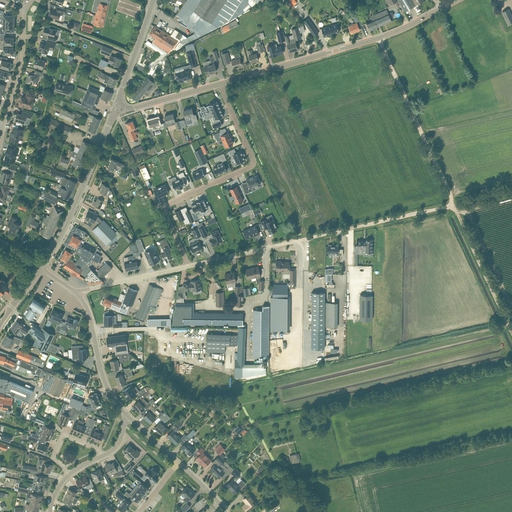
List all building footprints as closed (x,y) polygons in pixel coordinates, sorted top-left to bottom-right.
[(95,0),(93,11),(96,12),(94,19),(93,24),(103,27),(108,5),(109,0),(95,0)] [(140,7),(142,3),(134,0),(119,0),(117,6),(116,11),(136,18),(138,13),(140,7)] [(180,42),(174,49),(176,50),(180,49),(184,44),(186,43),(203,35),(214,29),(218,27),(220,24),(221,25),(223,23),(224,23),(226,20),(228,22),(230,21),(251,8),(254,6),(256,6),(262,2),(263,0),(186,0),(177,15),(180,17),(178,21),(194,31),(194,34),(187,37),(183,34),(179,32),(175,37),(181,40),(179,41),(180,42)] [(415,5),(411,0),(397,0),(405,12),(415,5)] [(63,14),(63,12),(66,13),(67,9),(57,6),(56,9),(52,8),(52,10),(50,9),(49,15),(53,17),(57,19),(57,18),(61,20),(63,14)] [(502,12),(508,25),(511,22),(511,16),(509,9),(502,12)] [(4,19),(4,23),(14,23),(14,16),(4,16),(3,15),(4,12),(0,10),(0,18),(1,19),(1,18),(4,19)] [(387,10),(375,15),(377,19),(380,26),(392,21),(387,10)] [(377,19),(375,15),(374,14),(370,16),(372,21),(367,23),(370,30),(380,26),(377,19)] [(308,18),(304,21),(314,36),(319,33),(308,18)] [(14,23),(4,23),(4,26),(0,27),(0,33),(5,34),(5,30),(14,31),(14,29),(15,29),(15,23),(14,23)] [(83,23),(81,30),(91,33),(93,26),(83,23)] [(321,28),(322,32),(324,37),(339,32),(337,23),(321,28)] [(351,33),(360,30),(357,24),(354,25),(353,23),(348,25),(349,27),(351,33)] [(228,24),(222,27),(224,33),(230,30),(228,24)] [(51,29),(51,28),(45,26),(43,34),(48,35),(47,38),(56,41),(58,35),(55,34),(56,31),(51,29)] [(155,26),(149,34),(155,38),(152,42),(168,53),(169,53),(170,50),(178,41),(155,26)] [(292,29),(295,39),(301,38),(298,27),(292,29)] [(289,38),(286,39),(287,42),(287,44),(288,46),(289,51),(298,49),(296,44),(296,42),(291,43),(289,38)] [(46,44),(40,43),(38,50),(42,51),(42,52),(47,54),(49,49),(54,50),(55,44),(47,41),(46,44)] [(150,46),(144,42),(137,64),(148,69),(150,70),(164,57),(168,53),(152,42),(150,46)] [(11,45),(0,44),(0,48),(0,49),(4,49),(3,54),(13,54),(14,53),(14,51),(13,50),(13,47),(11,47),(11,45)] [(276,44),(267,46),(270,56),(279,54),(279,53),(283,52),(281,46),(281,45),(277,46),(276,44)] [(109,55),(112,49),(103,45),(103,47),(101,52),(109,55)] [(188,51),(187,51),(190,64),(195,62),(190,45),(186,46),(188,51)] [(204,66),(207,75),(211,73),(211,72),(217,71),(214,60),(218,59),(216,50),(212,51),(214,56),(210,57),(212,64),(204,66)] [(247,51),(249,57),(251,62),(258,60),(256,53),(253,54),(251,50),(247,51)] [(222,54),(224,64),(230,62),(227,52),(222,54)] [(233,67),(242,65),(240,58),(241,58),(239,53),(234,54),(235,59),(232,60),(233,67)] [(111,55),(110,58),(108,62),(118,66),(121,59),(115,56),(115,57),(111,55)] [(0,65),(0,69),(0,70),(0,69),(4,70),(5,68),(9,69),(10,67),(11,66),(12,64),(11,63),(7,61),(8,58),(0,56),(0,59),(2,61),(2,60),(4,61),(3,64),(1,63),(0,65)] [(35,56),(34,61),(35,61),(33,66),(43,69),(45,60),(41,59),(41,58),(35,56)] [(148,69),(146,73),(149,74),(150,73),(152,75),(153,73),(154,74),(167,62),(166,56),(164,57),(150,70),(148,69)] [(137,64),(135,69),(145,74),(146,73),(148,69),(137,64)] [(187,79),(192,77),(189,67),(184,69),(184,70),(175,73),(178,83),(183,82),(183,80),(183,79),(186,78),(187,78),(187,79)] [(0,79),(1,80),(2,77),(7,78),(9,72),(4,70),(0,69),(0,70),(0,79)] [(114,86),(117,79),(110,76),(104,74),(101,71),(98,75),(101,77),(105,79),(104,82),(107,83),(114,86)] [(39,75),(37,75),(32,73),(31,74),(30,75),(29,75),(27,82),(34,84),(34,83),(36,82),(37,82),(39,75)] [(147,76),(141,84),(150,92),(157,85),(147,76)] [(54,91),(71,96),(73,87),(56,82),(54,91)] [(150,92),(141,84),(131,95),(137,101),(144,93),(148,96),(150,92)] [(82,104),(81,107),(85,109),(88,110),(92,112),(93,109),(94,110),(102,91),(89,86),(81,104),(82,104)] [(100,97),(101,97),(108,100),(112,92),(104,88),(100,97)] [(33,101),(34,98),(33,98),(35,92),(28,90),(27,96),(26,96),(26,98),(22,97),(20,105),(31,108),(32,106),(33,106),(34,105),(34,103),(34,102),(33,101)] [(195,97),(197,104),(209,101),(208,95),(195,97)] [(202,110),(198,112),(200,118),(204,116),(220,109),(219,107),(220,107),(219,107),(217,101),(216,102),(215,101),(213,102),(213,103),(208,105),(209,105),(204,107),(206,110),(202,112),(202,110)] [(62,108),(59,116),(72,121),(75,114),(62,108)] [(183,110),(185,117),(191,116),(193,122),(197,121),(196,114),(194,115),(192,108),(183,110)] [(220,109),(204,116),(206,120),(214,116),(216,122),(212,124),(214,128),(222,125),(223,125),(221,120),(220,120),(220,121),(219,118),(223,116),(223,115),(223,116),(221,110),(220,110),(220,109)] [(17,113),(15,120),(27,124),(26,125),(28,125),(30,118),(30,119),(32,114),(22,111),(21,114),(17,113)] [(96,133),(101,119),(89,113),(88,116),(89,116),(89,117),(93,119),(89,130),(96,133)] [(176,124),(177,129),(181,128),(179,121),(175,122),(174,118),(173,113),(165,116),(166,120),(167,123),(168,126),(176,124)] [(44,125),(68,135),(71,128),(48,118),(44,125)] [(151,129),(148,130),(151,137),(155,136),(152,130),(161,128),(158,118),(152,119),(152,118),(148,119),(149,120),(148,120),(151,129)] [(186,119),(179,121),(181,128),(188,126),(186,119)] [(136,128),(135,125),(133,120),(126,123),(129,130),(128,131),(132,141),(137,138),(133,129),(136,128)] [(207,134),(214,131),(211,123),(203,125),(207,134)] [(22,138),(24,130),(13,127),(11,136),(11,135),(9,140),(18,142),(19,138),(22,138)] [(226,147),(233,143),(230,136),(228,132),(222,135),(221,131),(213,134),(215,138),(221,136),(226,147)] [(83,141),(78,153),(72,150),(70,155),(76,157),(73,165),(81,168),(91,144),(83,141)] [(132,149),(135,155),(137,154),(138,157),(141,155),(140,153),(144,151),(141,145),(132,149)] [(6,154),(5,160),(15,162),(17,154),(18,150),(18,149),(8,147),(7,152),(6,154)] [(236,153),(234,148),(228,151),(232,159),(234,158),(237,163),(245,160),(241,150),(236,153)] [(200,149),(194,152),(201,166),(207,163),(200,149)] [(167,157),(161,159),(166,173),(172,171),(167,157)] [(61,158),(59,163),(67,166),(69,160),(61,158)] [(108,167),(113,169),(115,170),(117,166),(122,167),(123,164),(112,159),(108,167)] [(176,159),(171,161),(175,170),(180,169),(176,159)] [(220,164),(217,165),(218,166),(214,168),(213,168),(217,175),(227,170),(224,163),(223,164),(223,162),(220,164)] [(143,163),(137,166),(142,177),(147,174),(143,163)] [(135,164),(130,167),(134,176),(139,173),(135,164)] [(10,184),(12,176),(13,171),(16,172),(17,167),(9,166),(8,170),(10,170),(10,173),(3,171),(2,176),(1,176),(0,179),(0,181),(3,183),(3,181),(6,182),(6,184),(10,184)] [(202,169),(192,173),(195,180),(205,176),(202,169)] [(51,170),(49,175),(58,177),(58,176),(62,177),(64,178),(64,177),(65,174),(51,170)] [(172,182),(175,189),(179,188),(179,189),(183,187),(183,186),(186,184),(186,185),(186,184),(189,183),(186,176),(185,176),(183,172),(178,174),(180,178),(172,182)] [(257,175),(246,180),(249,186),(244,189),(246,193),(252,191),(250,188),(261,183),(257,175)] [(61,181),(60,184),(62,185),(66,187),(66,186),(73,190),(77,183),(72,180),(69,179),(64,177),(64,178),(62,177),(60,181),(61,181)] [(104,193),(103,196),(108,198),(109,195),(112,193),(111,190),(108,189),(109,186),(102,183),(101,185),(100,187),(102,188),(100,192),(104,193)] [(165,184),(154,189),(158,197),(169,192),(165,184)] [(62,185),(58,193),(62,195),(61,195),(68,199),(73,190),(66,186),(66,187),(62,185)] [(230,188),(229,189),(236,203),(237,203),(236,203),(243,200),(237,185),(236,186),(230,189),(230,188)] [(0,200),(3,202),(3,199),(6,200),(7,200),(9,201),(10,200),(11,199),(12,198),(12,196),(10,195),(8,194),(9,188),(3,187),(2,191),(0,190),(0,200)] [(56,198),(49,194),(46,193),(43,198),(56,205),(59,199),(56,198)] [(108,198),(103,196),(102,199),(98,197),(96,201),(94,200),(93,202),(92,204),(96,206),(94,208),(99,211),(103,215),(105,214),(102,210),(101,211),(100,210),(101,207),(101,206),(102,203),(107,205),(108,198)] [(200,200),(197,201),(202,212),(202,211),(206,209),(207,212),(212,210),(209,205),(207,206),(203,199),(204,199),(203,198),(202,199),(202,198),(199,199),(200,200)] [(192,205),(191,205),(194,212),(192,213),(195,219),(199,217),(198,214),(202,212),(197,201),(197,202),(192,205)] [(18,208),(26,212),(29,207),(20,203),(18,208)] [(46,215),(44,218),(57,224),(63,211),(54,206),(49,216),(46,215)] [(176,211),(175,211),(180,221),(185,219),(185,218),(187,218),(189,222),(190,222),(194,220),(195,220),(190,209),(189,210),(186,211),(185,211),(185,212),(182,213),(181,209),(180,209),(176,212),(176,211)] [(97,221),(99,223),(102,221),(99,217),(97,217),(98,214),(88,210),(85,216),(87,217),(86,219),(94,223),(95,220),(97,221)] [(39,223),(34,221),(36,216),(35,216),(36,214),(32,212),(31,214),(26,225),(26,226),(30,228),(31,227),(36,229),(39,223)] [(15,235),(21,225),(15,222),(17,219),(12,216),(8,223),(11,225),(8,232),(15,235)] [(57,224),(44,218),(42,222),(45,224),(41,233),(50,238),(57,224)] [(263,219),(260,220),(261,223),(264,229),(267,227),(269,233),(277,229),(273,219),(273,218),(266,221),(265,218),(263,219)] [(103,220),(102,221),(99,223),(92,230),(106,245),(108,243),(110,246),(110,245),(114,242),(117,245),(121,242),(118,238),(121,235),(117,231),(115,232),(103,220)] [(259,233),(255,225),(243,230),(247,238),(254,235),(255,236),(259,233)] [(203,226),(199,228),(203,237),(207,235),(203,226)] [(92,256),(95,251),(83,244),(84,242),(81,241),(84,235),(87,237),(88,235),(85,232),(77,227),(74,233),(71,238),(69,242),(69,244),(75,247),(74,247),(73,249),(74,249),(73,250),(80,257),(80,256),(89,266),(92,260),(91,259),(92,256)] [(198,227),(192,230),(196,238),(201,235),(198,227)] [(218,230),(212,233),(214,238),(210,240),(212,246),(217,244),(217,245),(219,244),(219,243),(223,242),(222,241),(223,240),(222,237),(221,238),(218,230)] [(166,238),(163,239),(164,242),(160,244),(164,253),(161,254),(163,257),(167,255),(168,259),(174,257),(165,236),(165,237),(166,238)] [(202,248),(199,240),(190,244),(192,250),(191,250),(192,253),(198,251),(197,250),(202,248)] [(354,253),(354,254),(357,254),(364,254),(364,249),(366,249),(366,252),(372,252),(372,240),(366,240),(366,241),(362,241),(362,240),(357,240),(356,240),(356,246),(354,246),(354,253)] [(134,241),(129,246),(131,250),(137,249),(134,241)] [(327,246),(327,253),(335,253),(335,255),(343,255),(343,249),(339,249),(339,246),(338,246),(337,245),(338,245),(328,244),(328,245),(329,245),(329,246),(327,246)] [(148,250),(145,252),(147,258),(148,258),(148,259),(149,260),(148,261),(149,261),(149,262),(150,264),(159,260),(156,256),(157,256),(157,255),(156,256),(156,255),(156,254),(153,248),(149,250),(149,249),(148,250)] [(76,263),(69,259),(73,253),(66,249),(60,256),(61,258),(67,262),(74,266),(76,263)] [(129,261),(124,262),(126,270),(139,267),(137,259),(141,258),(138,251),(135,252),(136,255),(128,257),(129,261)] [(92,256),(91,259),(92,260),(98,263),(102,256),(96,253),(94,256),(94,257),(92,256)] [(104,282),(89,266),(80,256),(80,257),(76,263),(74,266),(67,262),(64,267),(84,279),(84,278),(88,281),(87,282),(90,284),(104,282)] [(276,270),(289,270),(289,262),(282,262),(282,261),(276,261),(276,270)] [(96,273),(101,278),(112,268),(107,263),(96,273)] [(257,284),(259,284),(259,281),(260,281),(260,276),(258,266),(246,269),(248,279),(256,277),(257,284)] [(227,283),(232,282),(233,288),(235,288),(235,296),(236,296),(236,306),(243,306),(243,305),(244,305),(244,303),(243,302),(243,295),(242,295),(242,286),(236,286),(236,281),(234,272),(225,274),(227,283)] [(179,287),(177,299),(183,298),(182,293),(185,292),(185,291),(192,289),(193,290),(201,289),(200,285),(199,280),(191,281),(191,283),(183,284),(183,286),(179,287)] [(150,305),(155,307),(162,289),(149,284),(136,317),(144,320),(150,305)] [(271,297),(270,330),(287,330),(287,297),(288,290),(288,285),(274,285),(274,284),(271,284),(271,288),(273,288),(273,297),(271,297)] [(129,287),(123,302),(132,306),(138,291),(129,287)] [(216,292),(216,306),(224,306),(224,305),(226,305),(226,301),(224,301),(224,292),(216,292)] [(325,300),(325,292),(312,292),(311,330),(324,330),(324,324),(325,300)] [(360,320),(372,320),(372,295),(360,295),(360,320)] [(102,304),(123,312),(125,306),(121,305),(122,301),(113,298),(113,299),(105,296),(102,304)] [(24,313),(32,318),(34,315),(38,310),(40,311),(45,305),(40,301),(40,302),(33,298),(24,313)] [(325,327),(337,327),(337,302),(325,302),(325,327)] [(175,303),(172,324),(243,325),(243,313),(194,313),(194,303),(175,303)] [(268,360),(268,358),(269,358),(269,311),(269,306),(263,305),(262,306),(262,310),(257,310),(253,310),(253,350),(253,357),(255,358),(255,360),(261,360),(268,360)] [(59,324),(63,314),(60,313),(59,313),(53,310),(49,319),(59,324)] [(104,315),(104,324),(112,324),(112,315),(104,315)] [(61,326),(61,327),(66,330),(68,325),(75,329),(77,325),(79,321),(75,319),(74,321),(72,320),(73,319),(71,318),(70,320),(67,319),(68,317),(67,317),(65,323),(63,322),(64,321),(64,322),(64,321),(63,321),(62,324),(61,326)] [(147,318),(147,326),(172,326),(172,317),(147,318)] [(29,329),(23,325),(17,321),(11,329),(17,333),(20,330),(26,334),(29,329)] [(47,350),(55,334),(43,327),(42,328),(38,326),(33,332),(32,331),(30,333),(31,334),(36,338),(33,345),(46,351),(47,350)] [(4,339),(2,343),(6,346),(11,349),(14,344),(15,343),(19,345),(22,340),(15,336),(14,338),(11,337),(7,334),(4,339)] [(206,352),(211,352),(225,352),(225,345),(237,345),(237,335),(207,334),(206,352)] [(122,335),(107,337),(107,340),(108,342),(108,345),(114,344),(115,354),(128,352),(127,342),(126,342),(125,342),(124,335),(122,335)] [(239,364),(234,364),(234,378),(261,373),(261,364),(243,364),(244,336),(241,336),(239,364)] [(55,354),(59,347),(51,343),(47,350),(55,354)] [(77,362),(83,361),(83,358),(88,358),(88,353),(86,353),(86,349),(85,349),(84,346),(82,347),(82,345),(71,346),(73,359),(77,359),(77,362)] [(19,350),(16,356),(43,367),(46,361),(19,350)] [(17,364),(40,374),(43,369),(38,367),(35,365),(31,364),(22,360),(17,358),(16,359),(14,358),(12,357),(11,359),(6,357),(6,355),(0,353),(0,362),(3,364),(3,365),(12,369),(15,363),(17,364)] [(111,364),(110,365),(111,370),(113,369),(114,371),(119,370),(121,369),(120,366),(118,367),(118,364),(130,360),(132,359),(139,365),(141,363),(128,353),(116,354),(116,355),(116,354),(117,359),(111,361),(111,364)] [(269,372),(269,358),(268,358),(268,360),(261,360),(261,364),(261,373),(269,372)] [(133,370),(138,368),(140,367),(139,365),(132,367),(124,369),(126,374),(132,372),(131,371),(133,370)] [(40,374),(40,375),(47,378),(42,389),(59,396),(66,379),(50,372),(43,369),(40,374)] [(86,384),(88,377),(76,373),(76,372),(70,371),(70,372),(69,372),(68,372),(68,374),(68,375),(69,375),(68,379),(74,381),(86,384)] [(132,372),(126,374),(122,375),(122,374),(115,377),(119,385),(125,382),(123,379),(127,377),(133,375),(132,372)] [(0,384),(6,386),(31,396),(33,390),(9,381),(7,381),(0,379),(0,384)] [(126,388),(122,391),(128,399),(132,396),(136,393),(133,389),(135,387),(131,382),(126,385),(124,386),(126,388)] [(31,396),(6,386),(0,384),(0,391),(5,393),(5,392),(5,391),(25,400),(24,404),(26,405),(27,401),(29,402),(31,396)] [(142,394),(149,390),(151,389),(150,387),(147,386),(137,392),(139,395),(142,394)] [(0,407),(9,409),(9,407),(11,407),(13,398),(4,397),(5,394),(0,393),(0,407)] [(69,404),(89,412),(95,409),(94,407),(101,404),(99,400),(100,400),(99,397),(98,397),(96,393),(88,396),(92,404),(87,406),(82,404),(83,402),(72,397),(69,404)] [(186,401),(180,396),(177,400),(174,402),(178,406),(181,403),(183,405),(186,401)] [(146,409),(147,407),(150,405),(149,404),(149,403),(147,401),(146,401),(144,401),(142,398),(139,401),(138,401),(134,405),(139,411),(141,409),(141,410),(142,409),(144,407),(146,409)] [(158,414),(154,410),(158,407),(156,404),(158,403),(155,401),(154,402),(151,404),(150,405),(147,407),(150,410),(144,416),(150,422),(155,417),(156,418),(158,416),(159,417),(163,413),(161,411),(158,414)] [(70,416),(63,413),(65,411),(64,409),(61,408),(58,417),(60,418),(58,423),(66,426),(67,421),(70,416)] [(163,424),(165,422),(166,422),(170,417),(165,412),(163,413),(159,417),(162,420),(155,427),(158,430),(157,431),(161,434),(163,432),(163,431),(166,427),(163,424)] [(183,415),(178,420),(178,419),(174,424),(178,428),(182,424),(181,422),(185,417),(183,415)] [(17,419),(13,418),(13,419),(7,417),(6,422),(17,426),(19,421),(16,420),(17,419)] [(40,429),(41,430),(51,434),(52,431),(54,431),(55,429),(47,426),(48,422),(40,419),(37,418),(36,421),(43,424),(42,427),(41,426),(40,429)] [(78,423),(74,422),(71,431),(73,432),(74,431),(77,432),(82,421),(79,420),(78,423)] [(82,421),(77,432),(80,434),(80,435),(82,436),(86,427),(83,425),(84,422),(82,421)] [(239,434),(243,430),(238,425),(234,429),(239,434)] [(94,439),(98,430),(99,428),(97,427),(96,429),(93,428),(93,427),(92,428),(92,429),(88,438),(91,439),(91,438),(94,439)] [(192,437),(194,434),(196,432),(193,429),(187,436),(190,439),(192,437)] [(28,435),(30,436),(41,440),(42,437),(50,440),(51,438),(50,437),(51,434),(41,430),(42,430),(41,433),(39,436),(32,433),(29,432),(28,435)] [(98,430),(94,439),(98,441),(97,442),(100,443),(103,434),(100,432),(101,431),(98,430)] [(173,430),(171,432),(167,436),(175,444),(179,440),(181,438),(182,440),(187,436),(185,434),(180,438),(173,430)] [(41,440),(30,436),(28,439),(37,443),(36,445),(38,446),(36,449),(45,453),(48,446),(39,443),(41,440)] [(193,451),(195,453),(195,454),(199,449),(197,447),(195,449),(187,441),(181,447),(190,455),(193,451)] [(214,449),(221,454),(226,449),(220,443),(214,449)] [(129,445),(123,451),(133,460),(140,453),(136,450),(135,451),(129,445)] [(195,454),(195,453),(193,455),(196,458),(204,466),(211,460),(203,452),(205,451),(201,447),(200,449),(199,449),(195,454)] [(225,472),(219,466),(225,461),(222,458),(225,456),(222,453),(220,456),(219,455),(216,459),(218,461),(210,469),(219,478),(225,472)] [(299,453),(289,455),(291,463),(300,461),(299,453)] [(42,470),(45,471),(50,472),(52,464),(46,463),(47,460),(43,459),(41,466),(43,466),(42,470)] [(118,471),(116,467),(113,462),(110,464),(110,463),(105,465),(110,475),(118,471)] [(125,469),(128,471),(134,465),(131,462),(125,469)] [(133,471),(141,477),(143,473),(136,468),(133,471)] [(145,474),(154,481),(156,479),(157,479),(159,477),(158,476),(159,475),(157,474),(158,472),(156,470),(154,468),(153,468),(151,470),(150,468),(145,474)] [(99,469),(93,472),(94,475),(93,476),(95,480),(96,482),(104,478),(102,475),(102,474),(99,469)] [(236,469),(232,473),(235,477),(236,477),(238,476),(240,473),(236,469)] [(123,470),(117,472),(121,480),(125,475),(123,470)] [(34,478),(34,481),(45,484),(47,477),(32,474),(32,477),(34,478)] [(86,476),(77,480),(79,485),(80,488),(86,485),(87,488),(88,488),(94,486),(92,482),(90,478),(87,479),(86,476)] [(240,489),(246,484),(242,480),(237,484),(232,479),(226,485),(235,493),(239,489),(240,489)] [(45,484),(34,481),(33,484),(30,483),(29,486),(39,489),(44,490),(45,484)] [(140,481),(136,485),(147,493),(146,492),(149,488),(140,481)] [(133,490),(135,492),(142,497),(146,492),(146,493),(147,493),(136,485),(133,490)] [(184,499),(187,502),(189,499),(190,499),(195,493),(191,489),(190,490),(187,486),(182,492),(185,495),(185,496),(186,497),(184,499)] [(74,497),(76,493),(69,489),(67,492),(68,492),(67,495),(66,494),(63,500),(68,502),(67,505),(71,507),(72,505),(74,505),(75,503),(76,504),(78,499),(74,497)] [(85,490),(82,493),(88,499),(91,496),(85,490)] [(122,496),(124,494),(120,490),(116,495),(121,499),(123,500),(118,506),(121,508),(120,509),(123,511),(124,511),(125,511),(127,508),(127,509),(129,506),(131,503),(124,498),(122,496)] [(142,497),(135,492),(133,490),(130,493),(127,491),(125,494),(132,500),(134,498),(139,501),(142,497)] [(31,497),(31,501),(40,503),(42,496),(29,493),(28,496),(31,497)] [(249,494),(248,494),(244,497),(248,502),(243,506),(247,511),(257,504),(249,494)] [(314,503),(305,495),(300,500),(310,508),(314,503)] [(276,499),(270,503),(273,508),(279,504),(276,499)] [(40,503),(31,501),(30,504),(26,503),(25,507),(39,510),(40,503)] [(112,511),(113,511),(116,509),(106,501),(103,505),(112,511)] [(187,503),(181,509),(183,511),(185,511),(191,506),(187,503)]
